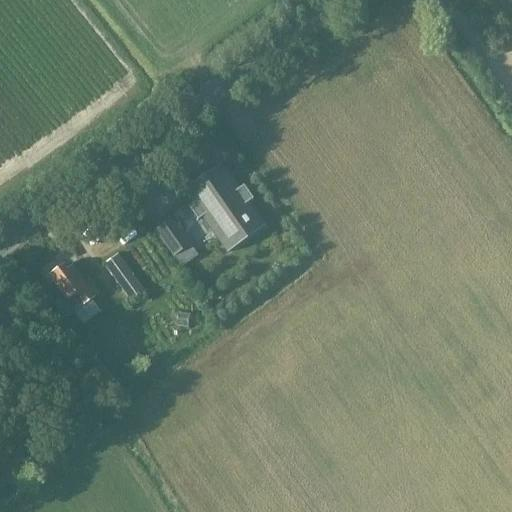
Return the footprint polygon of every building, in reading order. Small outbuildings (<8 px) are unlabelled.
[(222,160),(185,188),(195,201),(190,204),(200,216),(204,213),(221,236),(258,208),(250,196),(253,194),(244,181),(240,183),(222,160)] [(123,202),(97,220),(110,237),(135,220),(123,202)] [(156,228),(175,253),(191,241),(172,216),(156,228)] [(115,255),(102,265),(127,300),(141,291),(115,255)] [(63,301),(54,307),(63,320),(93,298),(70,266),(65,268),(61,264),(45,276),(63,301)]
